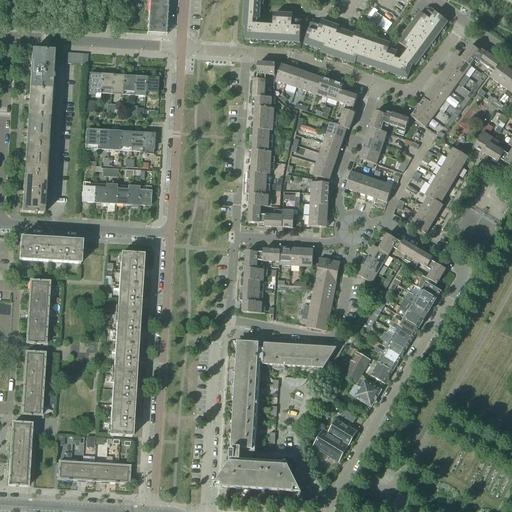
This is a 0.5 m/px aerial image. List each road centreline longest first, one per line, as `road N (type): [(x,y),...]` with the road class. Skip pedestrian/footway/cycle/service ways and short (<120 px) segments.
road 1 (residential): [(170,234),(152,511)]
road 2 (residential): [(328,501),(461,287)]
road 3 (track): [(511,287),(399,474)]
road 4 (residential): [(231,320),(332,337),(354,238)]
road 5 (residential): [(181,48),(170,234)]
road 6 (residential): [(236,238),(246,52)]
road 7 (residential): [(7,36),(181,48)]
road 8 (residential): [(205,511),(215,340)]
road 9 (residential): [(170,234),(0,225)]
road 10 (residential): [(348,221),(340,185),(377,85)]
road 11 (residential): [(0,409),(11,401),(16,293),(0,286)]
road 12 (residential): [(461,287),(469,273),(386,223),(362,230)]
road 13 (residential): [(246,52),(282,53),(377,85)]
road 14 (residential): [(377,85),(412,91),(464,21)]
road 15 (tertiary): [(121,511),(0,504)]
road 16 (residential): [(328,501),(299,445),(315,391)]
